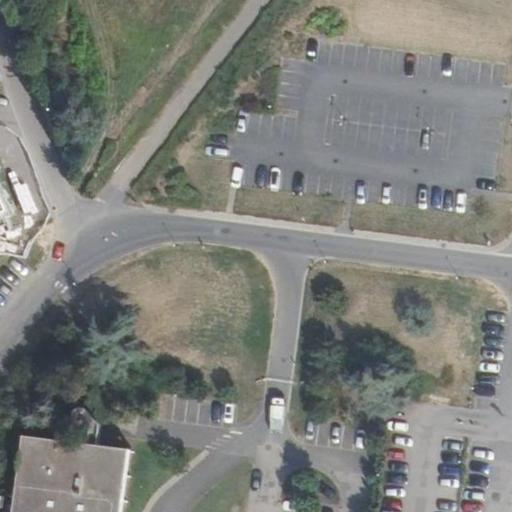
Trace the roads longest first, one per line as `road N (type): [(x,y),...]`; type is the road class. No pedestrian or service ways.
road 1 (unclassified): [(83,238),(183,228),(511,271)]
road 2 (unclassified): [(83,238),(263,0)]
road 3 (track): [(68,202),(119,139),(118,62),(79,0)]
road 4 (unclassified): [(83,238),(0,44)]
road 5 (unclassified): [(0,346),(83,238)]
